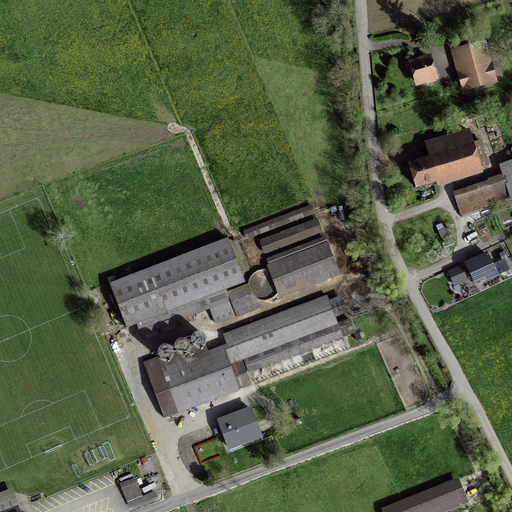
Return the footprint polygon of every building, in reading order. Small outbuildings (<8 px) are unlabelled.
[(483,44),(453,53),(464,91),(494,82),(483,44)] [(435,78),(429,59),(411,65),(417,84),(435,78)] [(416,188),(479,169),(467,132),(426,144),(431,160),(409,166),(416,188)] [(511,163),(502,167),(505,178),(488,183),(489,187),(454,198),(459,215),(511,198),(511,199),(511,163)] [(244,283),(227,239),(109,285),(125,328),(135,325),(139,335),(199,312),(195,302),(204,298),(214,324),(235,315),(225,290),(244,283)] [(278,295),(337,273),(326,244),(267,267),(278,295)] [(499,275),(488,250),(464,261),(474,283),(484,278),(485,281),(499,275)] [(499,274),(508,270),(504,261),(495,265),(499,274)] [(448,273),(454,286),(467,280),(461,267),(448,273)] [(231,360),(232,363),(337,324),(327,297),(222,336),(226,346),(160,370),(176,414),(177,414),(176,412),(238,389),(228,362),(231,360)] [(227,445),(259,433),(250,411),(219,423),(227,445)] [(126,501),(140,495),(134,480),(120,486),(126,501)] [(384,510),(384,511),(429,511),(462,499),(455,482),(384,510)]
